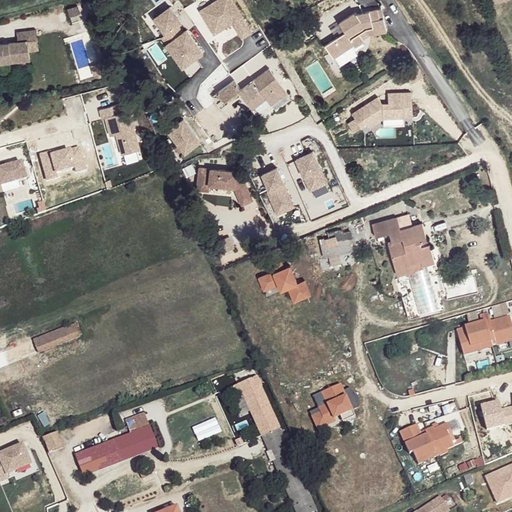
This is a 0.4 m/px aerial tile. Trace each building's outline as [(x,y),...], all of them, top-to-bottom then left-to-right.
[(78,5),(70,6),(73,15),(82,13),(78,5)] [(347,16),(331,27),(335,36),(323,44),(334,60),(355,46),(352,40),(361,34),(377,29),(371,7),(347,16)] [(361,34),(352,40),(355,46),(365,40),(361,34)] [(38,37),(19,40),(20,50),(39,48),(38,37)] [(20,50),(0,52),(0,71),(32,68),(30,60),(41,59),(39,48),(20,50)] [(248,90),(242,94),(251,105),(265,96),(273,105),(290,92),(271,71),(248,90)] [(241,81),(226,93),(233,101),(242,94),(248,90),(241,81)] [(380,94),(354,109),(363,124),(368,121),(371,125),(384,117),(406,116),(414,116),(414,92),(390,92),(391,102),(383,102),(380,94)] [(265,96),(251,105),(261,115),(273,105),(265,96)] [(234,167),(198,162),(195,184),(207,185),(208,179),(233,183),(235,188),(246,183),(240,171),(234,170),(234,167)] [(251,195),(246,183),(235,188),(240,200),(251,195)] [(404,210),(392,214),(395,224),(408,221),(404,210)] [(392,214),(368,219),(372,231),(379,230),(390,269),(406,265),(405,262),(425,257),(422,241),(415,242),(409,244),(408,238),(413,236),(419,233),(414,219),(408,221),(395,224),(392,214)] [(406,265),(390,269),(393,277),(429,267),(425,257),(405,262),(406,265)] [(304,296),(312,293),(307,278),(299,280),(293,263),(287,266),(284,259),(272,264),(274,269),(261,274),(265,287),(280,281),(287,279),(290,285),(294,296),(302,292),(304,296)] [(280,281),(282,288),(290,285),(287,279),(280,281)] [(469,335),(460,337),(465,356),(483,351),(483,350),(481,344),(493,342),(492,338),(496,337),(499,346),(511,342),(511,318),(493,324),(494,329),(490,330),(488,323),(467,328),(469,335)] [(0,354),(0,369),(81,337),(75,324),(0,354)] [(262,381),(256,369),(253,371),(258,383),(260,382),(262,381)] [(287,445),(260,382),(258,383),(253,371),(240,377),(242,381),(245,387),(242,389),(271,451),(287,445)] [(242,381),(240,377),(226,383),(228,387),(242,381)] [(319,433),(355,417),(341,383),(322,391),(327,404),(318,407),(320,412),(311,416),(319,433)] [(108,415),(60,434),(64,445),(113,427),(108,415)] [(417,425),(400,432),(409,455),(412,453),(416,461),(437,452),(439,456),(439,457),(448,454),(446,451),(454,448),(449,438),(453,437),(448,425),(434,430),(433,428),(425,432),(426,435),(422,437),(417,425)] [(78,455),(86,474),(160,444),(153,426),(78,455)] [(59,433),(47,438),(53,452),(66,447),(64,445),(60,434),(59,433)] [(26,442),(0,451),(0,476),(34,464),(26,442)] [(287,445),(271,451),(299,511),(312,511),(318,510),(287,445)] [(437,452),(416,461),(418,465),(439,456),(437,452)] [(249,458),(233,463),(235,468),(246,463),(251,461),(249,458)] [(149,467),(142,470),(146,478),(153,475),(149,467)] [(447,511),(440,502),(428,511),(429,511),(447,511)]
